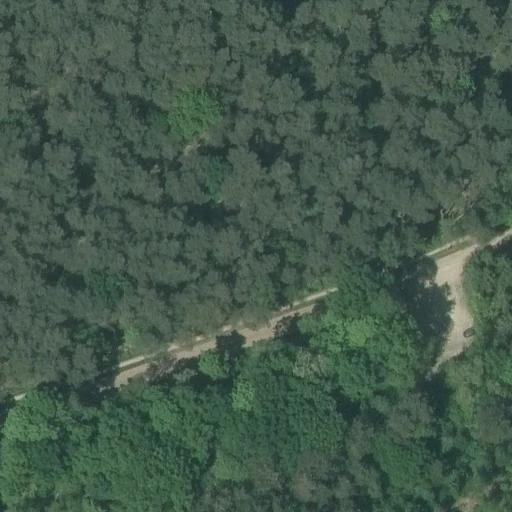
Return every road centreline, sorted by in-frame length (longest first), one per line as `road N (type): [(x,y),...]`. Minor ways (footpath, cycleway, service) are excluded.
road 1 (track): [(0,418),(121,384),(405,279)]
road 2 (track): [(325,511),(358,486),(435,362)]
